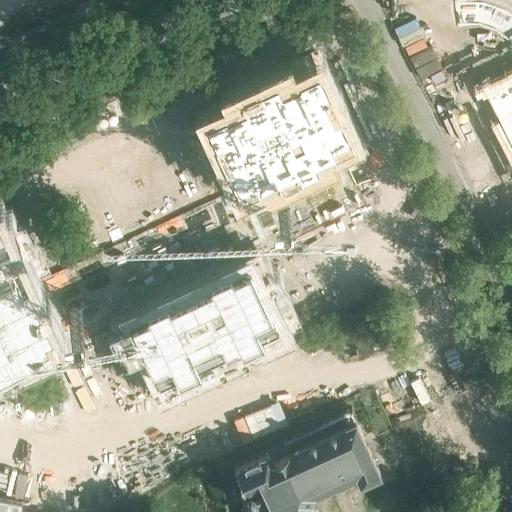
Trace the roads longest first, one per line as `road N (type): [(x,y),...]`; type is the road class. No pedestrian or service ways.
road 1 (unknown): [(392,57),(332,83),(327,111),(499,463)]
road 2 (residential): [(511,291),(363,0)]
road 3 (unclassified): [(0,95),(238,0)]
